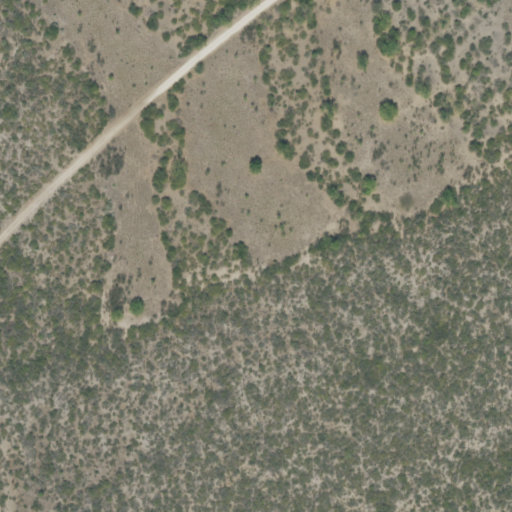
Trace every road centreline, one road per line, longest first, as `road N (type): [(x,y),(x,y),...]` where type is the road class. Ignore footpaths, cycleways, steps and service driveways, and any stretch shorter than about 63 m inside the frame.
road 1 (residential): [(0,301),(284,0)]
road 2 (residential): [(0,117),(86,0)]
